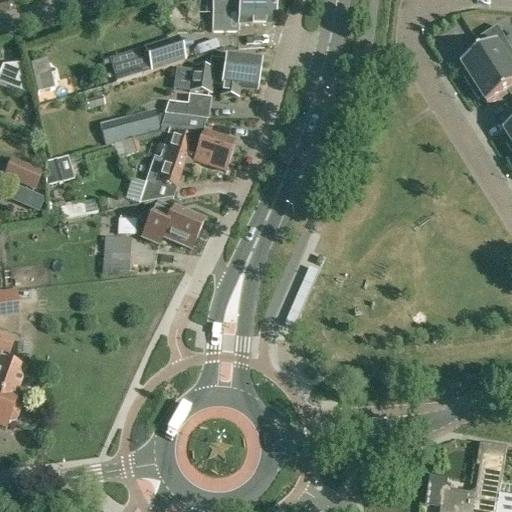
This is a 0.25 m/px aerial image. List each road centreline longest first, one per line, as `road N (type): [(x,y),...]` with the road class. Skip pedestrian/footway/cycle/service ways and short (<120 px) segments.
road 1 (secondary): [(236,292),(305,128),(328,50)]
road 2 (residential): [(511,209),(412,54),(409,23),(424,0)]
road 3 (residential): [(289,41),(269,119),(214,248)]
road 4 (residential): [(0,488),(165,456)]
road 5 (tertiary): [(418,422),(268,444)]
